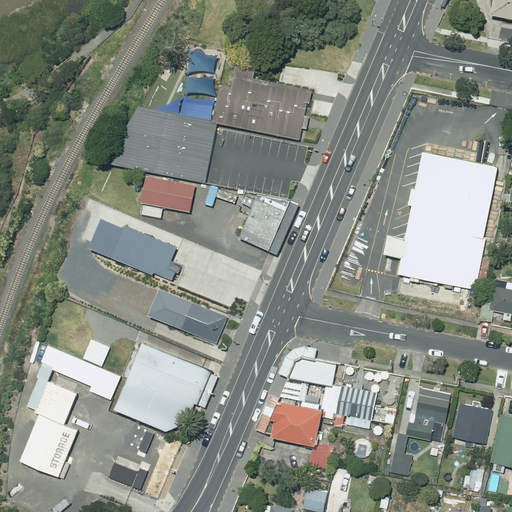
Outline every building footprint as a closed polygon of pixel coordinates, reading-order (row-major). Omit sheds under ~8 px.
[(511,0),(489,0),(487,14),(511,18),(511,0)] [(212,122),(297,139),(305,102),(307,103),(310,91),(249,79),(252,66),(233,63),(229,88),(219,86),(212,122)] [(129,141),(120,158),(132,165),(142,148),(129,141)] [(397,279),(471,297),(500,171),(426,153),(406,239),(389,235),(384,257),(401,261),(397,279)] [(220,185),(217,192),(236,201),(239,193),(220,185)] [(239,203),(249,207),(236,237),(266,250),(287,200),(255,194),(253,199),(243,195),(239,203)] [(106,222),(95,247),(157,274),(158,271),(176,280),(181,270),(172,266),(181,246),(132,223),(128,232),(106,222)] [(498,234),(497,241),(506,243),(507,235),(498,234)] [(511,289),(505,288),(506,282),(492,279),(488,301),(482,300),(478,319),(490,322),(492,310),(502,312),(501,319),(508,320),(510,314),(511,314),(511,289)] [(185,295),(173,321),(220,342),(231,315),(185,295)] [(218,369),(151,341),(123,407),(173,429),(192,421),(200,401),(204,403),(218,369)] [(124,375),(55,345),(30,404),(39,408),(38,410),(45,413),(25,459),(63,475),(83,428),(70,423),(82,392),(53,379),(57,368),(94,385),(92,389),(114,399),(124,375)] [(330,383),(335,362),(300,356),(291,360),(265,433),(313,443),(307,464),(328,469),(332,446),(316,442),(322,417),(333,419),(331,425),(341,428),(344,415),(370,421),(376,392),(345,386),(348,377),(342,376),(339,385),(330,383)] [(410,416),(406,434),(440,441),(448,400),(418,394),(414,411),(412,411),(411,417),(410,416)] [(458,403),(451,437),(464,440),(463,446),(471,447),(472,441),(484,444),(491,409),(458,403)] [(499,414),(488,462),(511,467),(511,414),(511,417),(499,414)] [(431,447),(429,454),(436,456),(438,449),(431,447)] [(407,476),(411,455),(393,451),(389,472),(407,476)] [(278,458),(276,466),(282,468),(282,470),(290,472),(292,463),(284,461),(284,460),(278,458)] [(117,461),(110,476),(132,485),(139,470),(117,461)] [(362,470),(345,468),(343,482),(360,484),(362,470)] [(464,475),(462,486),(467,487),(467,489),(482,492),(486,470),(471,468),(469,476),(464,475)] [(305,488),(301,507),(323,511),(327,492),(305,488)] [(434,488),(433,495),(440,496),(442,489),(434,488)] [(330,494),(326,511),(337,511),(341,496),(330,494)] [(388,508),(389,494),(381,494),(380,508),(388,508)]
